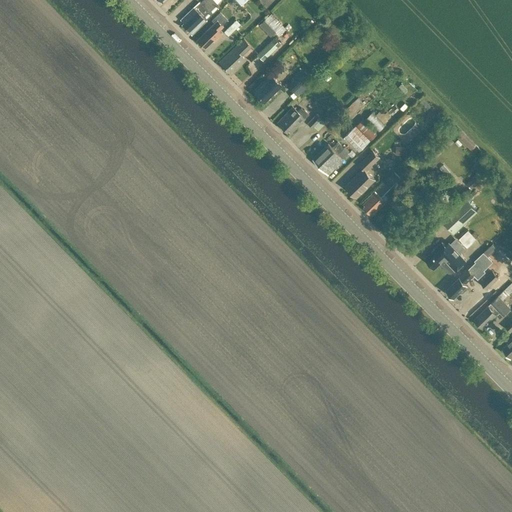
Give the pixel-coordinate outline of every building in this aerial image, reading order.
[(219,6),(213,0),(201,0),(200,2),(199,1),(181,19),(184,22),(182,24),(189,31),(196,24),(197,24),(199,27),(206,20),(205,20),(209,16),(219,6)] [(216,41),(222,34),(219,30),(223,26),(222,25),(227,20),(220,13),(212,21),(215,23),(198,40),(206,48),(213,40),(216,41)] [(285,29),(271,13),(259,24),(270,36),(275,32),(278,35),(285,29)] [(242,25),(236,19),(223,31),(228,35),(235,28),(237,30),(242,25)] [(246,61),(241,56),(251,46),(243,38),(219,62),(229,72),(231,70),(234,72),(246,61)] [(277,46),(271,40),(256,54),(262,60),(277,46)] [(293,91),(307,77),(301,70),(286,84),(293,91)] [(264,102),(281,85),(270,74),(253,91),(264,102)] [(346,107),(353,115),(366,104),(359,96),(346,107)] [(308,114),(304,110),(301,107),(297,111),(292,107),(279,120),(281,122),(279,124),(287,132),(288,130),(290,132),(305,118),(305,117),(308,114)] [(373,110),(367,117),(381,130),(387,123),(373,110)] [(311,127),(320,118),(319,117),(316,114),(307,123),(311,127)] [(359,151),(377,133),(362,119),(345,137),(359,151)] [(313,159),(321,167),(342,146),(338,142),(333,147),(329,144),(313,159)] [(344,148),(342,146),(321,167),(328,175),(344,159),(343,158),(350,152),(345,147),(344,148)] [(408,155),(409,147),(396,146),(396,154),(408,155)] [(346,186),(357,197),(375,180),(366,171),(380,157),(373,151),(360,164),(364,169),(346,186)] [(490,166),(481,157),(473,165),(482,174),(490,166)] [(382,197),(401,178),(395,172),(375,192),(376,192),(364,204),(366,206),(364,208),(370,214),(372,212),(373,214),(386,202),(382,197)] [(482,179),(477,173),(467,183),(472,188),(482,179)] [(454,233),(477,211),(465,198),(442,220),(454,233)] [(477,239),(468,230),(459,238),(467,247),(477,239)] [(456,270),(467,260),(450,242),(447,245),(443,241),(425,258),(435,268),(440,263),(449,272),(452,273),(456,270)] [(454,298),(461,292),(463,292),(469,286),(466,283),(474,275),(478,279),(486,272),(476,262),(469,269),(460,277),(447,290),(454,298)] [(487,289),(499,277),(493,270),(481,282),(487,289)] [(504,315),(511,308),(499,295),(475,319),(483,327),(497,314),(496,313),(500,310),(504,315)] [(511,338),(508,342),(509,343),(503,349),(511,357),(511,356),(511,338)]
